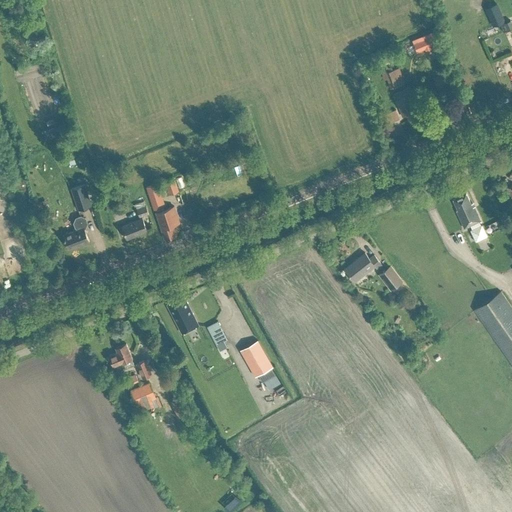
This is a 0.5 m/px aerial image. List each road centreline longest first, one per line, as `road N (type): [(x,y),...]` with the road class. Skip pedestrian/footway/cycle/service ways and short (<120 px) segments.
road 1 (unclassified): [(0,359),(511,147)]
road 2 (tertiary): [(0,314),(511,105)]
